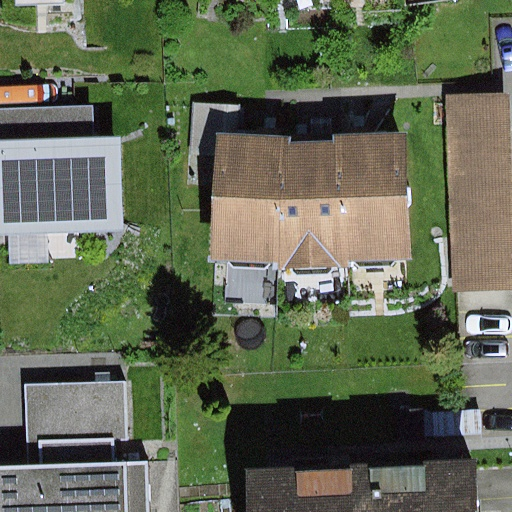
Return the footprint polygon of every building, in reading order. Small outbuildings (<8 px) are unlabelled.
[(504,98),(443,100),(449,292),(509,290),(504,98)] [(237,106),(191,103),(188,156),(207,157),(209,125),(236,126),(237,106)] [(0,109),(0,140),(90,138),(89,107),(0,109)] [(275,263),(276,136),(276,130),(271,129),(253,128),(253,137),(213,136),(206,261),(275,263)] [(357,137),(330,138),(330,145),(336,263),(405,261),(400,212),(408,203),(407,187),(397,180),(394,135),(357,137)] [(336,263),(330,145),(308,145),(309,136),(300,136),(276,136),(275,263),(275,268),(336,268),(336,263)] [(90,138),(0,140),(0,236),(114,234),(112,138),(90,138)] [(24,444),(36,443),(111,441),(125,440),(123,384),(23,387),(24,444)] [(481,412),(423,413),(424,437),(481,437),(481,412)] [(37,470),(0,470),(0,511),(144,511),(143,463),(112,464),(111,441),(36,443),(37,470)] [(468,511),(466,462),(237,474),(239,511),(468,511)]
